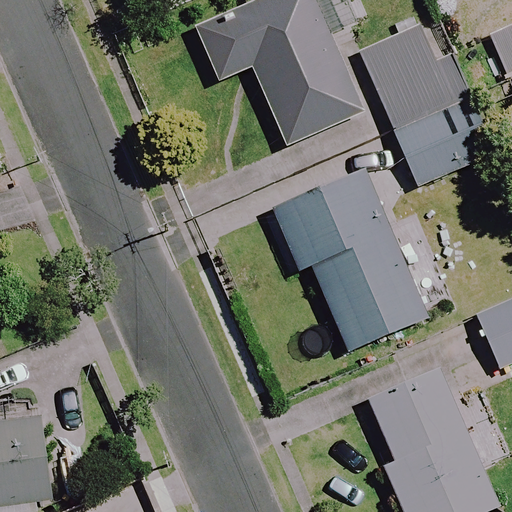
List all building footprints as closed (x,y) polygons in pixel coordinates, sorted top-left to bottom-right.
[(278,152),(340,127),(348,146),(375,134),(350,74),(340,79),(306,0),(270,0),(187,35),(210,89),(245,74),(278,152)] [(478,164),(422,26),(353,54),(409,192),(478,164)] [(511,26),(483,38),(501,83),(511,78),(511,26)] [(418,326),(357,174),(264,211),(291,277),(305,271),(340,358),(418,326)] [(511,366),(511,307),(471,325),(492,375),(511,366)] [(489,511),(430,375),(362,405),(389,466),(376,472),(393,511),(489,511)] [(0,511),(46,511),(36,424),(0,428),(0,511)]
